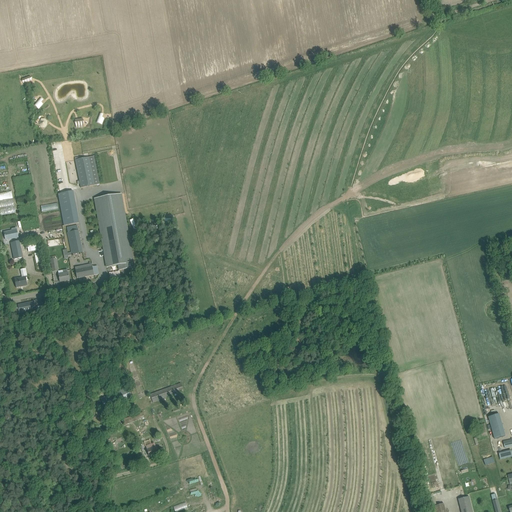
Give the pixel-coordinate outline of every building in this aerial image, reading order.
[(38,100),(34,105),(39,109),(43,104),(40,102),(42,101),(40,99),(38,100)] [(98,116),(96,122),(102,124),(104,118),(101,117),(102,115),(99,114),(98,116)] [(44,115),(35,123),(39,127),(48,119),(44,115)] [(85,125),(84,125),(87,119),(82,116),(77,126),(83,130),(85,125)] [(61,129),(66,131),(71,121),(65,119),(61,129)] [(99,184),(94,156),(75,160),(81,188),(99,184)] [(0,216),(16,214),(12,191),(0,193),(0,216)] [(73,191),(58,194),(64,226),(79,222),(73,191)] [(121,194),(95,199),(103,247),(107,268),(119,265),(120,270),(134,268),(121,194)] [(91,250),(103,247),(95,199),(82,201),(91,250)] [(5,232),(4,232),(6,240),(19,237),(17,229),(17,228),(12,229),(12,230),(9,231),(8,231),(5,232)] [(20,241),(10,243),(14,259),(23,257),(20,241)] [(80,242),(70,244),(72,255),(82,253),(80,242)] [(80,267),(75,268),(77,279),(99,274),(97,266),(80,269),(80,267)] [(58,271),(59,274),(60,282),(69,280),(67,269),(58,271)] [(26,277),(14,279),(16,288),(27,286),(26,277)] [(36,309),(35,306),(34,302),(18,305),(19,307),(15,307),(16,312),(20,312),(20,313),(36,309)] [(181,383),(150,395),(153,402),(184,391),(181,383)] [(132,398),(128,387),(100,399),(105,410),(132,398)] [(142,413),(137,414),(123,419),(125,424),(144,417),(142,413)] [(499,414),(488,417),(495,440),(505,437),(499,414)] [(116,422),(99,429),(101,433),(118,427),(116,422)] [(487,436),(485,424),(478,425),(480,437),(487,436)] [(115,439),(115,440),(114,441),(115,444),(124,441),(122,436),(115,439)] [(504,448),(511,445),(511,439),(503,442),(504,448)] [(146,447),(148,452),(149,457),(158,453),(154,443),(151,444),(151,445),(146,447)] [(498,454),(500,460),(511,456),(511,454),(511,450),(498,454)] [(430,479),(425,481),(429,492),(434,490),(430,479)] [(429,494),(426,495),(428,501),(430,508),(435,507),(436,511),(445,511),(443,504),(436,505),(435,500),(434,496),(432,497),(432,495),(429,495),(429,494)] [(500,511),(495,494),(491,495),(495,511),(500,511)] [(459,499),(458,499),(461,511),(472,511),(469,497),(459,499)]
